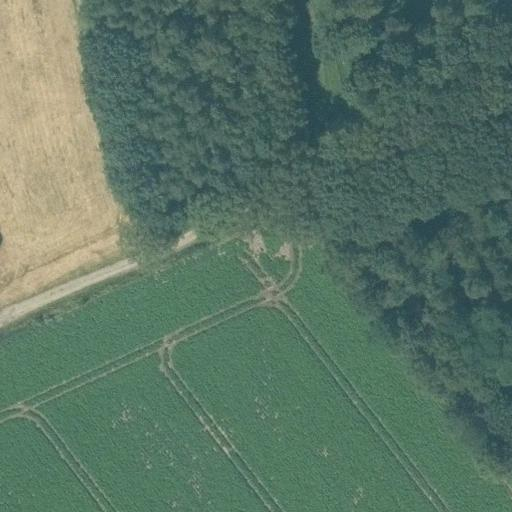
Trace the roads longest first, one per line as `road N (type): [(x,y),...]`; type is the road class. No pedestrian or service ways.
road 1 (track): [(511,85),(0,316)]
road 2 (track): [(511,436),(459,381),(330,206),(325,169)]
